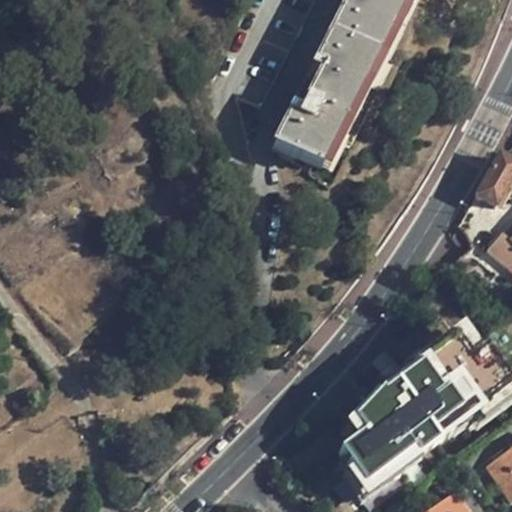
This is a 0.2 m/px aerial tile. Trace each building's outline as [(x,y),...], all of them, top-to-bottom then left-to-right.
[(285,0),(238,95),(261,107),(314,0),(285,0)] [(357,0),(355,5),(351,12),(344,9),(315,66),(322,70),(318,78),(300,115),(296,123),(288,119),(273,149),(321,173),(408,0),(357,0)] [(348,1),(344,9),(351,12),(355,5),(348,1)] [(310,74),(318,78),(322,70),(315,66),(310,74)] [(6,97),(0,98),(0,120),(13,117),(6,97)] [(292,111),(288,119),(296,123),(300,115),(292,111)] [(511,166),(498,159),(475,199),(495,209),(505,193),(511,195),(511,166)] [(0,197),(4,202),(10,199),(2,189),(0,190),(0,197)] [(511,225),(501,238),(508,244),(511,239),(511,225)] [(129,236),(114,246),(121,256),(136,246),(129,236)] [(511,239),(508,244),(501,238),(487,253),(511,275),(511,239)] [(121,342),(122,344),(130,354),(133,357),(164,332),(153,317),(121,342)] [(340,484),(358,508),(472,427),(476,433),(511,407),(511,364),(503,369),(488,349),(474,359),(459,337),(368,401),(339,434),(350,449),(334,461),(347,479),(340,484)] [(117,365),(130,354),(122,344),(109,354),(117,365)] [(511,451),(485,470),(511,505),(511,504),(511,451)] [(488,511),(489,511),(472,489),(464,494),(472,506),(464,511),(488,511)] [(432,511),(464,511),(472,506),(464,494),(462,493),(455,498),(453,498),(432,511)]
